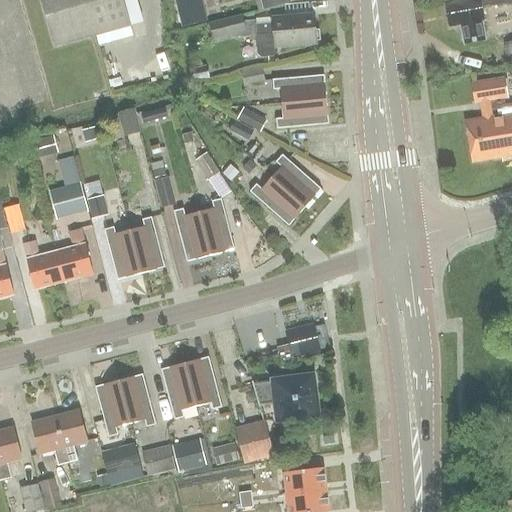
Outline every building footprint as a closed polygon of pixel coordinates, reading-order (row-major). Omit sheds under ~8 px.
[(93,37),(82,0),(41,0),(54,48),(93,37)] [(123,0),(82,0),(93,37),(131,26),(123,0)] [(198,0),(177,0),(184,26),(204,21),(198,0)] [(511,2),(511,0),(462,0),(446,3),(450,27),(461,25),(465,44),(486,40),(482,21),(484,21),(482,8),(511,2)] [(273,23),(257,24),(257,20),(244,21),(243,15),(209,23),(214,40),(238,34),(239,37),(256,36),(258,54),(261,58),(274,57),(278,53),(278,47),(317,44),(314,16),(273,19),(273,23)] [(153,85),(168,84),(164,66),(149,69),(153,85)] [(210,79),(207,66),(191,71),(194,83),(210,79)] [(265,81),(262,68),(242,73),(245,86),(265,81)] [(281,90),(282,104),(327,100),(325,76),(273,80),(274,90),(281,90)] [(511,160),(511,109),(504,111),(502,98),(506,97),(503,80),(474,85),(477,102),(482,102),(485,120),(468,123),(474,161),(504,156),(504,161),(511,160)] [(329,125),(327,100),(282,104),(284,119),(277,119),(277,129),(329,125)] [(267,121),(244,108),(237,120),(261,133),(267,121)] [(142,133),(135,109),(119,113),(125,137),(142,133)] [(187,117),(178,122),(183,130),(191,125),(187,117)] [(249,141),(254,131),(235,121),(230,131),(249,141)] [(97,125),(83,128),(87,142),(100,139),(97,125)] [(193,132),(183,134),(185,144),(195,142),(193,132)] [(31,143),(34,157),(57,151),(54,137),(31,143)] [(257,149),(253,145),(247,151),(252,155),(257,149)] [(162,158),(159,147),(150,149),(153,161),(162,158)] [(223,180),(206,153),(195,161),(213,189),(223,180)] [(282,168),(272,179),(305,208),(322,190),(283,155),(276,163),(282,168)] [(155,178),(166,175),(162,160),(151,163),(155,178)] [(250,161),(244,168),(250,173),(256,167),(250,161)] [(240,174),(231,166),(223,175),(232,183),(240,174)] [(177,204),(170,177),(155,180),(162,208),(177,204)] [(305,208),(272,179),(262,190),(257,185),(250,192),(289,227),(305,208)] [(89,211),(81,183),(49,192),(57,220),(89,211)] [(110,215),(105,195),(87,200),(92,220),(110,215)] [(0,236),(10,234),(0,197),(0,236)] [(214,209),(200,213),(211,256),(235,250),(222,199),(212,202),(214,209)] [(26,229),(19,205),(5,209),(11,233),(26,229)] [(211,256),(200,213),(186,216),(184,209),(174,212),(187,262),(211,256)] [(145,227),(130,231),(142,274),(166,268),(152,218),(143,220),(145,227)] [(142,274),(130,231),(116,235),(114,228),(105,230),(118,280),(142,274)] [(94,274),(86,245),(85,245),(81,230),(69,233),(73,248),(56,252),(64,282),(94,274)] [(64,282),(56,252),(39,257),(35,242),(23,245),(27,260),(35,290),(64,282)] [(6,266),(2,250),(0,250),(0,299),(14,295),(7,266),(6,266)] [(315,332),(314,328),(287,335),(288,339),(290,347),(278,350),(282,367),(295,364),(293,358),(320,351),(315,332)] [(209,357),(186,364),(197,407),(211,403),(213,410),(223,408),(209,357)] [(197,407),(186,364),(162,370),(175,420),(185,418),(183,411),(197,407)] [(143,375),(119,381),(131,424),(145,421),(147,428),(157,425),(143,375)] [(318,416),(313,376),(273,381),(274,381),(254,384),(254,382),(252,382),(260,408),(261,407),(261,406),(276,404),(279,421),(318,416)] [(131,424),(119,381),(96,387),(109,438),(119,435),(117,428),(131,424)] [(79,411),(56,417),(68,464),(78,461),(74,446),(88,442),(79,411)] [(68,464),(56,417),(32,423),(40,455),(54,451),(58,466),(68,464)] [(275,456),(269,436),(258,439),(254,423),(236,428),(245,464),(275,456)] [(14,428),(0,431),(0,472),(2,481),(12,479),(12,477),(20,476),(21,460),(22,460),(14,428)] [(300,454),(314,452),(312,433),(298,434),(300,454)] [(206,466),(200,440),(173,446),(179,473),(206,466)] [(136,444),(103,453),(103,456),(104,460),(108,474),(112,486),(126,483),(142,479),(145,478),(136,444)] [(234,444),(213,450),(217,466),(239,461),(234,444)] [(176,468),(170,445),(142,452),(148,475),(176,468)] [(104,460),(103,456),(90,459),(94,477),(108,474),(104,460)] [(324,468),(284,473),(287,495),(327,490),(324,468)] [(107,474),(98,477),(100,488),(110,486),(107,474)] [(63,507),(55,478),(40,482),(47,511),(63,507)] [(45,509),(38,484),(20,489),(25,511),(44,511),(44,509),(45,509)] [(330,511),(327,490),(287,495),(288,511),(330,511)] [(252,491),(240,493),(241,501),(253,499),(252,491)] [(253,499),(241,501),(242,509),(254,507),(253,499)]
